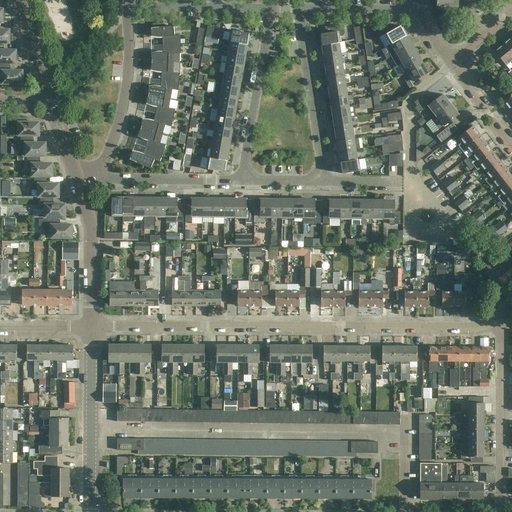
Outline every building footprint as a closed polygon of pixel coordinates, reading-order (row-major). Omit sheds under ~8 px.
[(436,0),(437,7),(458,8),(458,0),(436,0)] [(155,37),(157,38),(159,38),(161,38),(162,38),(163,45),(181,45),(180,36),(174,36),(174,26),(164,27),(164,25),(153,24),(154,28),(151,28),(151,31),(152,37),(155,37)] [(206,37),(212,38),(214,26),(208,25),(206,37)] [(321,34),(322,45),(338,43),(341,43),(340,37),(343,36),(344,33),(343,26),(326,28),(326,33),(321,34)] [(387,47),(406,36),(400,26),(384,35),(384,36),(380,38),(385,47),(387,47)] [(362,39),(360,27),(353,28),(355,40),(362,39)] [(196,44),(202,46),(205,29),(198,28),(196,44)] [(0,42),(9,43),(9,38),(12,37),(10,31),(10,30),(0,30),(0,42)] [(228,41),(231,42),(247,45),(249,33),(230,30),(228,41)] [(391,57),(411,45),(406,36),(387,47),(390,53),(390,55),(391,57)] [(511,39),(511,38),(503,45),(511,55),(511,39)] [(229,52),(245,55),(247,45),(231,42),(229,51),(229,52)] [(338,43),(322,45),(324,56),(340,54),(340,53),(338,43)] [(0,63),(15,64),(15,59),(18,58),(16,51),(17,51),(4,51),(4,45),(0,44),(0,63)] [(163,52),(161,52),(158,53),(155,53),(152,54),(152,59),(152,62),(174,63),(177,63),(179,61),(180,54),(181,54),(181,45),(163,45),(163,52)] [(400,64),(417,55),(411,45),(391,57),(396,66),(400,64)] [(511,63),(511,55),(503,45),(494,52),(506,66),(510,62),(511,63)] [(228,57),(227,63),(243,66),(245,55),(229,52),(229,51),(222,50),(221,56),(228,57)] [(324,56),(326,67),(342,64),(341,58),(347,57),(347,52),(340,53),(340,54),(324,56)] [(417,55),(400,64),(406,73),(422,64),(417,55)] [(155,71),(156,72),(158,72),(160,72),(162,72),(161,81),(179,83),(180,72),(174,72),(174,63),(152,62),(151,65),(152,65),(151,70),(155,71)] [(225,74),(241,76),(243,66),(227,63),(225,73),(225,74)] [(326,67),(327,77),(343,75),(350,74),(349,69),(342,70),(342,64),(326,67)] [(422,64),(406,73),(409,79),(405,81),(409,89),(414,86),(412,83),(428,74),(422,64)] [(22,84),(22,79),(25,78),(23,72),(24,72),(24,71),(10,71),(10,65),(0,65),(0,85),(2,86),(2,84),(22,84)] [(223,83),(223,84),(239,87),(241,76),(225,74),(225,73),(220,73),(218,82),(223,83)] [(327,77),(329,88),(345,86),(343,75),(327,77)] [(160,87),(158,87),(157,87),(155,87),(153,87),(150,87),(149,92),(148,95),(171,99),(172,90),(178,91),(179,83),(161,81),(160,87)] [(214,94),(237,98),(239,87),(223,84),(222,90),(215,89),(214,94)] [(345,86),(329,88),(331,99),(347,96),(345,86)] [(221,100),(219,106),(235,108),(237,98),(214,94),(213,98),(221,100)] [(150,105),(152,106),(153,106),(157,107),(155,114),(173,118),(175,109),(169,108),(171,99),(148,95),(148,98),(147,103),(150,105)] [(436,116),(451,105),(443,95),(431,104),(427,99),(415,108),(419,114),(426,108),(428,107),(430,108),(436,116)] [(331,99),(332,109),(348,107),(348,106),(347,101),(352,100),(352,96),(347,96),(331,99)] [(386,103),(374,105),(375,112),(387,110),(398,108),(397,100),(390,102),(386,103)] [(219,111),(218,116),(234,119),(235,108),(219,106),(212,104),(211,109),(219,111)] [(459,115),(451,105),(436,116),(431,120),(439,130),(434,134),(438,139),(451,129),(447,125),(459,115)] [(332,109),(334,120),(350,118),(350,117),(356,117),(354,106),(348,106),(348,107),(332,109)] [(382,124),(389,122),(402,120),(401,112),(387,114),(388,117),(381,118),(382,124)] [(154,121),(152,121),(150,121),(148,120),(147,120),(143,120),(142,125),(141,128),(163,134),(165,125),(171,127),(173,118),(155,114),(154,121)] [(209,121),(208,126),(232,130),(234,119),(218,116),(217,122),(209,121)] [(27,117),(14,117),(14,128),(19,128),(18,136),(39,136),(39,131),(41,130),(39,124),(40,124),(40,123),(27,123),(27,117)] [(334,120),(335,131),(352,128),(350,118),(334,120)] [(230,140),(232,130),(208,126),(207,130),(215,132),(214,137),(230,140)] [(461,149),(479,135),(472,126),(459,137),(463,142),(458,145),(461,149)] [(142,138),(143,139),(145,139),(147,140),(148,141),(146,148),(163,154),(166,145),(160,143),(163,134),(141,128),(140,131),(139,136),(142,138)] [(335,131),(337,141),(353,139),(352,128),(335,131)] [(388,145),(402,143),(401,135),(387,136),(388,139),(382,140),(382,145),(388,145)] [(469,150),(472,154),(486,144),(479,135),(461,149),(464,153),(469,150)] [(214,137),(212,148),(228,151),(230,140),(214,137)] [(45,156),(45,152),(48,151),(46,144),(47,144),(34,143),(34,138),(21,138),(21,148),(25,149),(25,156),(45,156)] [(337,141),(339,152),(355,150),(360,149),(358,138),(353,139),(337,141)] [(402,143),(388,145),(389,153),(403,151),(402,143)] [(474,167),(493,152),(486,144),(472,154),(476,159),(471,163),(474,167)] [(138,153),(136,152),(136,153),(133,152),(131,157),(129,160),(132,161),(131,164),(140,168),(141,165),(150,169),(154,160),(160,162),(163,154),(146,148),(143,155),(142,154),(140,153),(138,153)] [(212,148),(210,159),(226,162),(228,151),(212,148)] [(339,152),(340,163),(356,160),(355,150),(339,152)] [(485,172),(499,161),(493,152),(474,167),(478,171),(482,167),(485,172)] [(185,154),(183,167),(191,168),(193,156),(185,154)] [(173,170),(180,172),(182,159),(170,157),(169,161),(174,162),(173,170)] [(52,177),(52,172),(54,171),(52,165),(53,165),(53,164),(40,164),(40,158),(27,158),(27,169),(32,169),(32,176),(52,177)] [(226,162),(210,159),(208,158),(206,169),(224,173),(226,162)] [(356,160),(340,163),(342,174),(361,171),(359,160),(356,160)] [(433,171),(443,164),(439,160),(430,167),(433,171)] [(487,184),(506,169),(499,161),(485,172),(489,176),(481,182),(485,186),(488,184),(487,184)] [(443,164),(433,171),(436,176),(446,168),(443,164)] [(511,178),(511,177),(506,169),(487,184),(488,184),(491,188),(495,184),(499,189),(511,178)] [(446,188),(456,181),(452,177),(443,184),(446,188)] [(58,197),(58,192),(61,192),(59,185),(60,185),(60,184),(47,184),(47,179),(34,178),(34,189),(38,189),(38,197),(58,197)] [(501,201),(511,192),(511,178),(499,189),(502,193),(498,197),(500,200),(501,201)] [(456,181),(446,188),(449,192),(459,185),(456,181)] [(511,205),(511,192),(501,201),(500,200),(496,203),(500,208),(503,205),(506,210),(511,205)] [(464,195),(456,202),(455,203),(458,207),(467,199),(464,195)] [(112,217),(123,217),(123,198),(112,198),(112,217)] [(134,223),(134,217),(134,199),(123,198),(123,217),(123,223),(134,223)] [(65,218),(65,213),(68,212),(66,206),(66,205),(53,205),(53,199),(41,199),(40,210),(45,210),(45,217),(65,218)] [(134,217),(144,217),(145,199),(134,199),(134,217)] [(155,230),(155,217),(155,199),(145,199),(144,217),(144,230),(155,230)] [(155,217),(166,218),(166,199),(155,199),(155,217)] [(183,231),(183,210),(177,210),(177,199),(166,199),(166,218),(177,218),(177,230),(183,231)] [(191,210),(185,210),(185,222),(191,222),(191,218),(202,218),(203,199),(191,199),(191,210)] [(202,218),(213,218),(213,199),(203,199),(202,218)] [(224,218),(224,200),(213,199),(213,218),(224,218)] [(467,199),(458,207),(461,210),(470,203),(467,199)] [(235,218),(235,200),(224,200),(224,218),(235,218)] [(252,223),(252,210),(246,210),(246,200),(235,200),(235,218),(246,218),(246,223),(252,223)] [(271,219),(272,200),(260,200),(260,211),(254,210),(254,223),(265,223),(265,219),(271,219)] [(282,219),(282,200),(272,200),(271,219),(282,219)] [(293,219),(293,200),(282,200),(282,219),(293,219)] [(304,219),(304,200),(293,200),(293,219),(304,219)] [(321,224),(321,211),(315,211),(315,201),(304,200),(304,219),(310,219),(310,222),(312,224),(321,224)] [(340,219),(340,201),(329,201),(329,211),(323,211),(323,224),(329,224),(329,219),(340,219)] [(340,201),(340,219),(351,219),(351,201),(340,201)] [(351,219),(362,220),(362,201),(351,201),(351,219)] [(373,220),(373,201),(362,201),(362,220),(362,224),(372,224),(372,220),(373,220)] [(373,220),(383,220),(384,201),(373,201),(373,220)] [(395,201),(384,201),(383,220),(389,220),(389,223),(390,224),(400,225),(400,212),(394,212),(395,201)] [(470,218),(473,222),(482,215),(479,211),(470,218)] [(482,215),(473,222),(476,226),(485,219),(482,215)] [(71,240),(71,233),(74,233),(72,226),(73,226),(73,225),(60,225),(60,220),(39,219),(39,225),(45,226),(45,232),(51,233),(51,240),(71,240)] [(492,228),(495,232),(505,225),(502,221),(492,228)] [(505,225),(495,232),(498,236),(508,229),(505,225)] [(193,231),(185,231),(185,239),(193,239),(193,231)] [(394,243),(402,242),(402,231),(394,231),(394,243)] [(48,243),(48,251),(56,250),(56,243),(48,243)] [(65,243),(66,252),(78,252),(78,243),(65,243)] [(150,243),(135,243),(135,251),(150,251),(150,243)] [(150,257),(159,257),(160,243),(150,243),(150,257)] [(181,244),(166,244),(166,257),(181,257),(181,244)] [(454,257),(453,247),(437,247),(437,258),(454,257)] [(268,259),(269,259),(269,249),(269,248),(249,248),(249,257),(261,257),(261,261),(269,261),(268,259)] [(278,249),(269,249),(269,259),(278,259),(278,249)] [(304,268),(310,268),(310,249),(288,249),(288,256),(304,256),(304,268)] [(226,250),(213,250),(213,259),(226,259),(226,250)] [(501,250),(495,255),(499,261),(506,257),(501,250)] [(499,261),(495,255),(488,260),(493,266),(499,261)] [(136,262),(136,270),(143,270),(143,262),(141,262),(141,256),(135,257),(135,262),(136,262)] [(12,293),(12,287),(16,287),(16,272),(8,272),(8,257),(3,257),(3,305),(4,305),(4,306),(10,306),(10,305),(11,305),(12,293)] [(35,267),(35,280),(36,280),(35,305),(48,305),(48,290),(37,290),(37,286),(40,286),(40,280),(39,280),(40,267),(35,267)] [(300,287),(310,287),(310,268),(300,268),(300,287)] [(310,268),(310,287),(321,287),(321,268),(310,268)] [(511,284),(511,276),(508,271),(497,280),(506,290),(511,284)] [(354,291),(352,291),(352,298),(359,299),(359,307),(371,307),(371,292),(359,292),(359,272),(354,272),(354,291)] [(59,290),(48,290),(48,305),(60,305),(61,276),(58,276),(58,286),(59,286),(59,290)] [(65,276),(61,276),(60,305),(73,305),(73,293),(73,290),(67,290),(67,281),(65,281),(65,276)] [(134,291),(134,306),(147,306),(147,292),(146,292),(146,281),(147,281),(147,276),(140,276),(140,291),(134,291)] [(172,291),(172,293),(172,306),(185,306),(185,276),(179,276),(179,291),(172,291)] [(190,276),(185,276),(185,306),(197,306),(197,291),(190,291),(190,276)] [(23,290),(23,293),(23,305),(35,305),(36,280),(35,280),(30,280),(30,286),(33,286),(33,290),(23,290)] [(134,282),(110,282),(110,306),(134,306),(134,291),(134,282)] [(334,292),(334,307),(346,307),(346,298),(352,298),(352,291),(352,282),(344,282),(344,292),(334,292)] [(250,291),(250,306),(262,306),(262,298),(269,298),(269,291),(268,291),(268,285),(262,285),(262,291),(250,291)] [(428,292),(416,292),(416,307),(429,307),(429,299),(435,299),(435,292),(434,292),(434,285),(428,285),(428,292)] [(442,307),(454,307),(454,292),(442,292),(442,285),(436,285),(436,292),(435,292),(435,299),(442,299),(442,307)] [(270,291),(269,291),(269,298),(276,298),(275,306),(288,307),(288,292),(274,291),(274,289),(270,289),(270,291)] [(250,306),(250,291),(236,291),(236,290),(232,290),(232,293),(232,298),(238,298),(238,306),(250,306)] [(305,298),(305,293),(306,290),(302,290),(302,292),(288,292),(288,307),(300,307),(300,298),(305,298)] [(334,307),(334,292),(319,291),(319,290),(316,290),(315,298),(321,298),(321,307),(334,307)] [(386,292),(371,292),(371,307),(383,307),(383,299),(389,299),(389,290),(386,290),(386,292)] [(147,292),(147,306),(159,306),(159,291),(152,291),(152,292),(147,292)] [(209,306),(209,292),(203,292),(203,291),(197,291),(197,306),(209,306)] [(221,306),(221,293),(221,291),(215,291),(215,292),(209,292),(209,306),(221,306)] [(416,307),(416,292),(399,292),(399,299),(404,299),(404,307),(416,307)] [(472,292),(454,292),(454,307),(466,307),(466,299),(472,299),(472,292)] [(67,316),(75,316),(75,307),(67,308),(67,316)] [(9,363),(9,360),(18,360),(18,345),(6,345),(6,363),(9,363)] [(34,379),(39,379),(39,372),(39,360),(39,345),(28,345),(28,360),(34,360),(34,379)] [(39,345),(39,360),(51,360),(51,345),(39,345)] [(57,364),(62,364),(62,345),(51,345),(51,360),(57,360),(57,364)] [(62,364),(62,372),(62,379),(66,379),(66,360),(74,360),(74,345),(62,345),(62,364)] [(115,375),(120,375),(120,346),(110,346),(110,362),(115,362),(115,375)] [(120,346),(120,375),(124,375),(124,362),(130,362),(130,346),(120,346)] [(140,375),(140,346),(130,346),(130,362),(136,362),(136,375),(140,375)] [(151,362),(151,357),(151,346),(140,346),(140,375),(145,375),(145,362),(151,362)] [(173,375),(173,346),(163,346),(163,362),(169,362),(168,375),(173,375)] [(183,362),(183,346),(173,346),(173,375),(177,375),(177,362),(183,362)] [(193,375),(193,346),(183,346),(183,362),(189,362),(189,375),(193,375)] [(204,362),(204,358),(204,346),(193,346),(193,375),(198,375),(198,362),(204,362)] [(228,382),(228,346),(218,346),(218,363),(223,363),(223,389),(227,389),(227,382),(228,382)] [(228,346),(228,382),(232,382),(232,363),(238,363),(238,346),(228,346)] [(244,376),(248,376),(248,346),(238,346),(238,363),(244,363),(244,376)] [(259,346),(248,346),(248,376),(253,376),(253,363),(259,363),(259,362),(263,362),(263,351),(259,351),(259,346)] [(281,376),(281,346),(271,346),(271,363),(277,363),(276,376),(281,376)] [(291,363),(291,346),(281,346),(281,376),(285,376),(285,363),(291,363)] [(301,376),(302,346),(291,346),(291,363),(297,363),(297,376),(301,376)] [(312,363),(312,358),(312,346),(302,346),(301,376),(306,376),(306,363),(312,363)] [(324,362),(335,362),(336,362),(336,347),(324,346),(324,362)] [(347,362),(347,347),(336,347),(336,362),(335,362),(335,373),(331,373),(331,380),(340,380),(340,375),(341,375),(341,362),(347,362)] [(347,362),(358,362),(359,347),(347,347),(347,362)] [(370,347),(359,347),(358,362),(358,373),(354,373),(354,380),(363,380),(363,362),(370,362),(370,347)] [(394,364),(394,362),(394,347),(382,347),(382,362),(389,362),(389,364),(394,364)] [(401,364),(405,364),(406,347),(394,347),(394,362),(401,362),(401,364)] [(406,347),(405,364),(410,364),(410,362),(417,362),(417,347),(406,347)] [(435,370),(438,370),(438,347),(429,347),(429,370),(430,370),(430,376),(435,376),(435,370)] [(448,347),(438,347),(438,370),(438,384),(444,385),(444,368),(443,368),(443,362),(448,362),(448,347)] [(459,387),(459,347),(450,347),(450,362),(455,362),(455,370),(450,370),(450,387),(459,387)] [(468,347),(459,347),(459,387),(465,387),(466,368),(463,368),(463,362),(468,362),(468,347)] [(480,387),(480,347),(470,347),(470,362),(475,362),(475,368),(473,368),(473,387),(480,387)] [(489,347),(480,347),(480,387),(489,387),(489,380),(486,380),(486,368),(484,368),(484,362),(489,362),(489,347)] [(223,386),(223,377),(211,377),(210,385),(223,386)] [(251,381),(251,406),(264,406),(264,389),(263,389),(263,381),(251,381)] [(75,403),(74,383),(64,383),(65,403),(75,403)] [(319,404),(318,411),(328,411),(328,385),(319,385),(319,404)] [(424,387),(424,397),(433,397),(433,387),(424,387)] [(274,408),(275,391),(266,391),(266,408),(274,408)] [(212,398),(212,409),(222,409),(222,398),(212,398)] [(438,412),(438,409),(438,398),(424,398),(424,412),(438,412)] [(422,408),(422,400),(414,400),(414,408),(422,408)] [(337,401),(333,406),(340,411),(344,406),(337,401)] [(468,417),(484,417),(484,403),(468,403),(468,413),(461,413),(461,419),(468,419),(468,417)] [(0,419),(13,420),(13,409),(0,408),(0,419)] [(117,422),(147,422),(147,409),(118,409),(117,422)] [(49,425),(49,433),(69,433),(69,418),(58,418),(58,411),(41,411),(41,419),(43,419),(43,425),(49,425)] [(389,412),(377,412),(377,425),(388,425),(389,412)] [(400,412),(389,412),(388,425),(400,425),(400,412)] [(484,430),(484,417),(468,417),(468,419),(468,427),(461,427),(461,432),(468,432),(468,430),(484,430)] [(0,430),(13,431),(13,420),(0,419),(0,430)] [(0,441),(13,442),(13,431),(0,430),(0,441)] [(484,444),(484,430),(468,430),(468,432),(468,440),(461,440),(461,445),(468,445),(468,444),(484,444)] [(69,447),(69,433),(49,433),(49,440),(43,440),(43,446),(38,446),(38,454),(58,454),(58,447),(69,447)] [(117,439),(117,450),(138,451),(138,455),(356,458),(356,453),(377,454),(378,442),(117,439)] [(0,452),(13,452),(13,442),(0,441),(0,452)] [(484,457),(484,444),(468,444),(468,445),(468,454),(461,454),(460,459),(469,459),(469,457),(484,457)] [(0,463),(13,464),(13,452),(0,452),(0,463)] [(51,476),(51,483),(69,483),(69,469),(58,469),(58,462),(44,462),(34,462),(34,469),(46,469),(46,476),(51,476)] [(420,464),(420,475),(420,499),(443,499),(443,483),(441,483),(441,470),(441,464),(420,464)] [(443,499),(457,499),(457,483),(455,483),(447,483),(447,470),(441,470),(441,483),(443,483),(443,499)] [(457,499),(470,499),(470,484),(468,484),(460,483),(460,476),(455,476),(455,483),(457,483),(457,499)] [(470,484),(470,499),(484,499),(484,484),(474,484),(474,476),(468,476),(468,484),(470,484)] [(374,480),(121,479),(121,491),(124,491),(124,498),(371,499),(371,492),(374,492),(374,480)] [(29,483),(29,497),(40,497),(40,483),(29,483)] [(69,497),(69,483),(51,483),(51,490),(45,490),(45,497),(69,497)]
